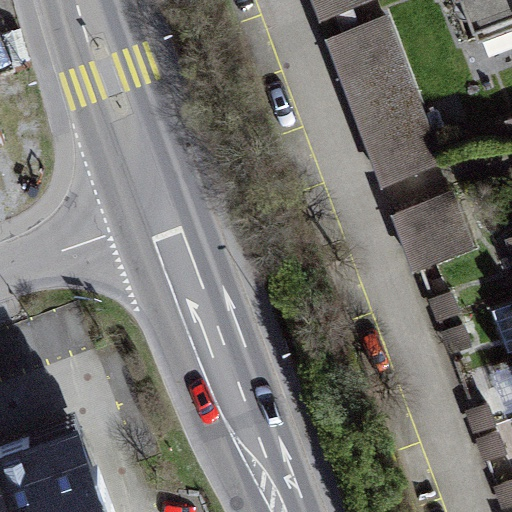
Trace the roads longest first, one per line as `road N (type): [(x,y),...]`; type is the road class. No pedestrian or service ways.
road 1 (secondary): [(174,218),(283,511)]
road 2 (secondary): [(95,0),(174,218)]
road 3 (residential): [(0,283),(174,218)]
